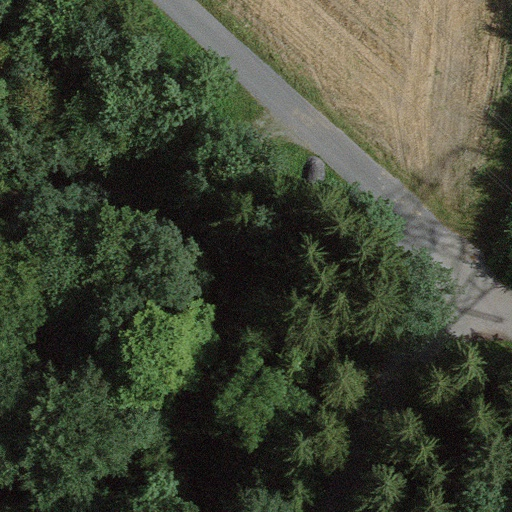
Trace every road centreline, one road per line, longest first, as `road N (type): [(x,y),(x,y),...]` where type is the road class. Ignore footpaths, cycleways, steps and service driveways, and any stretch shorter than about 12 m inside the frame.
road 1 (track): [(511,320),(175,0)]
road 2 (track): [(0,96),(348,166)]
road 3 (residential): [(461,275),(345,511)]
